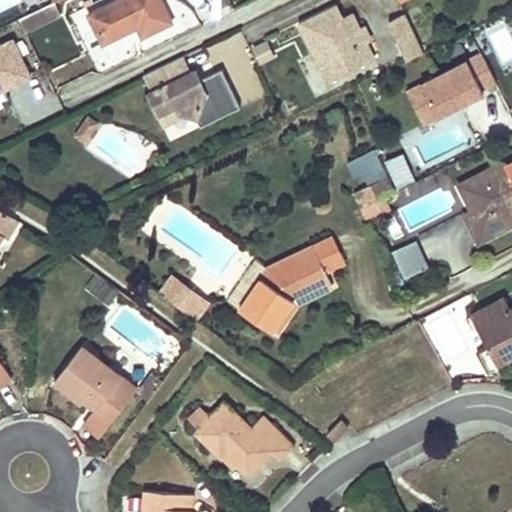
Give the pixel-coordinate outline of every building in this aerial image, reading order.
[(172,24),(159,0),(116,0),(87,15),(102,46),(136,29),(141,39),(172,24)] [(20,19),(26,32),(60,16),(54,3),(20,19)] [(340,19),(333,5),(297,23),(326,82),(373,60),(365,45),(365,43),(358,30),(350,14),(340,19)] [(406,60),(423,52),(403,14),(387,22),(406,60)] [(365,43),(365,45),(371,42),(363,27),(358,30),(365,43)] [(0,89),(31,75),(13,38),(0,43),(0,89)] [(274,59),(266,42),(252,49),(260,65),(274,59)] [(496,80),(482,52),(409,89),(426,123),(486,92),(483,87),(496,80)] [(186,53),(146,72),(154,88),(151,90),(161,110),(177,102),(179,106),(200,113),(204,122),(244,102),(225,64),(203,75),(199,66),(194,68),(186,53)] [(42,117),(61,109),(54,92),(35,101),(42,117)] [(177,102),(161,110),(166,121),(177,116),(179,106),(177,102)] [(381,170),(374,152),(349,163),(356,181),(381,170)] [(385,162),(395,186),(415,178),(405,154),(385,162)] [(511,161),(507,164),(493,160),(491,166),(485,183),(472,189),(480,206),(469,210),(462,214),(478,243),(511,225),(511,161)] [(456,184),(469,210),(480,206),(472,189),(485,183),(491,166),(456,184)] [(382,196),(395,190),(395,186),(388,174),(353,190),(360,206),(382,196)] [(382,196),(360,206),(365,218),(387,207),(382,196)] [(18,220),(0,209),(0,236),(1,234),(7,237),(18,220)] [(341,262),(330,238),(313,246),(324,270),(341,262)] [(429,270),(418,242),(395,252),(407,280),(429,270)] [(239,308),(257,321),(274,333),(298,301),(331,285),(324,270),(313,246),(268,268),(239,308)] [(172,273),(160,289),(165,293),(170,297),(195,317),(208,301),(172,273)] [(491,357),(510,348),(511,346),(511,308),(508,310),(504,302),(472,320),(476,327),(491,357)] [(491,357),(495,365),(511,356),(511,346),(510,348),(491,357)] [(80,349),(53,383),(91,414),(82,426),(98,439),(135,393),(80,349)] [(0,385),(14,376),(0,356),(0,385)] [(248,429),(222,404),(208,418),(198,408),(188,418),(198,429),(195,432),(220,459),(225,454),(247,475),(271,451),(278,458),(290,444),(261,416),(248,429)] [(349,426),(342,419),(329,434),(336,441),(349,426)] [(186,511),(188,495),(143,490),(141,511),(186,511)]
